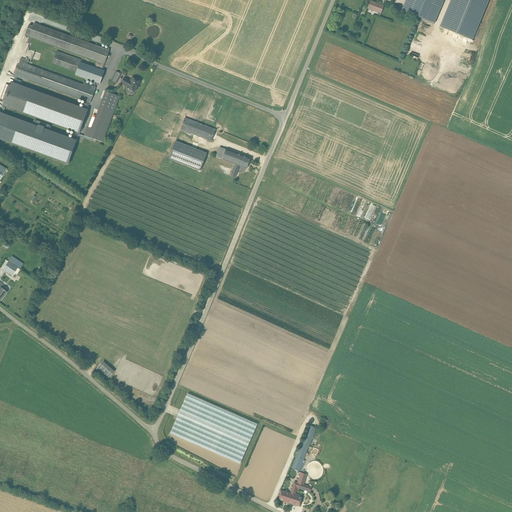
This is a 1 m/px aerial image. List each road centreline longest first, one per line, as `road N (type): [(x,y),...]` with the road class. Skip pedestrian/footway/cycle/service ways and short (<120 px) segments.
road 1 (unclassified): [(152,433),(333,0)]
road 2 (unclassified): [(152,433),(0,305)]
road 3 (unclassified): [(275,511),(168,454),(152,433)]
